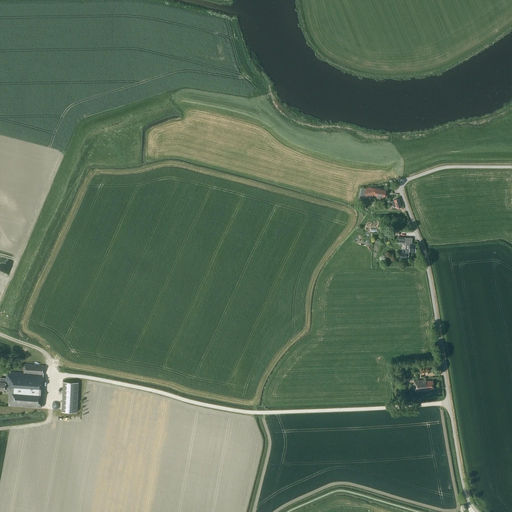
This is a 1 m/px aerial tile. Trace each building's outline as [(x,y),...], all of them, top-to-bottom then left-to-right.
[(385,190),(373,188),(362,190),(361,197),(374,193),(374,195),(384,196),(385,190)] [(399,198),(394,200),(391,201),(393,207),(396,206),(397,208),(402,206),(399,198)] [(412,238),(398,237),(398,242),(406,243),(406,249),(405,253),(400,252),(400,257),(406,257),(406,256),(409,257),(409,251),(415,252),(416,244),(412,243),(412,238)] [(44,365),(24,364),(24,373),(10,372),(9,372),(6,372),(6,378),(0,377),(0,379),(0,389),(5,390),(5,389),(7,389),(7,391),(9,391),(9,405),(42,407),(44,365)] [(425,381),(425,379),(414,380),(416,391),(427,390),(434,389),(433,380),(425,381)] [(78,382),(63,381),(61,411),(77,412),(78,382)]
